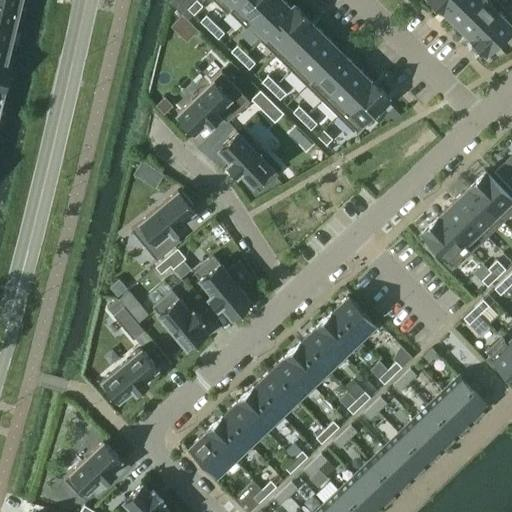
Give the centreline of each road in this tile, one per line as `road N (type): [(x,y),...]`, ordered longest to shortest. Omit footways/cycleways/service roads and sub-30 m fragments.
road 1 (tertiary): [(0,344),(84,0)]
road 2 (residential): [(211,511),(140,438),(288,297)]
road 3 (residential): [(288,297),(478,117)]
road 4 (residential): [(288,297),(220,191),(166,141)]
road 5 (residential): [(478,117),(358,0)]
